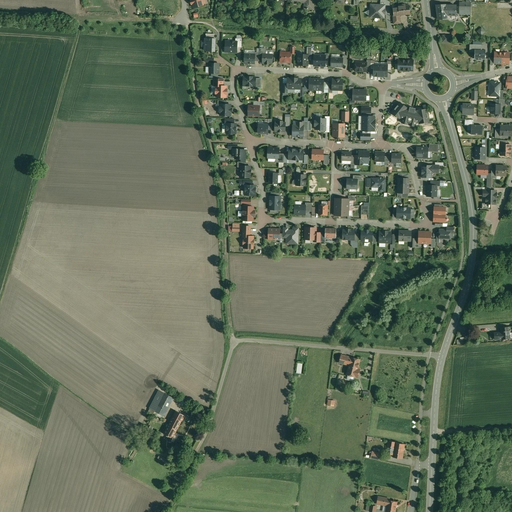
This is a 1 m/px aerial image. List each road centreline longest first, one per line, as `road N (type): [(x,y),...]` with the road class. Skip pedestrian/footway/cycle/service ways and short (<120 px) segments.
road 1 (residential): [(441,359),(233,340),(212,418),(162,511)]
road 2 (track): [(233,340),(224,189),(184,17)]
road 3 (residential): [(381,147),(408,148),(424,222),(261,218)]
road 4 (secondary): [(441,359),(473,241),(452,130)]
road 5 (residential): [(249,142),(233,90),(236,69),(347,74),(382,85)]
road 6 (track): [(185,21),(96,24),(0,11)]
road 7 (track): [(215,28),(334,39),(350,30),(387,31)]
